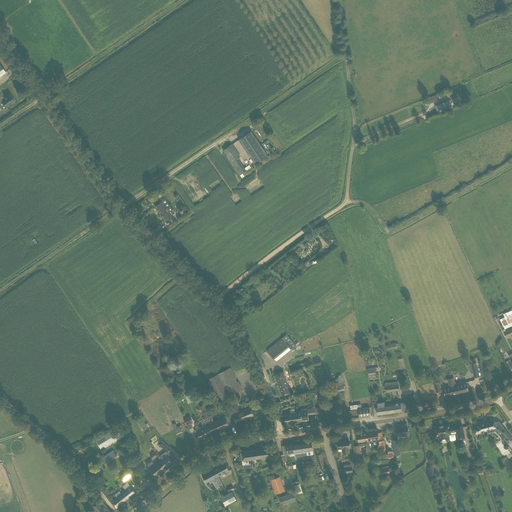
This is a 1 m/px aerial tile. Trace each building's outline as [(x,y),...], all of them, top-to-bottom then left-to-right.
[(0,100),(0,107),(2,110),(5,108),(15,101),(9,94),(0,100)] [(437,94),(427,97),(428,102),(439,100),(437,94)] [(437,111),(438,113),(450,109),(447,101),(435,106),(437,111)] [(268,156),(251,131),(239,140),(255,164),(268,156)] [(223,150),(240,175),(246,171),(238,158),(241,156),(232,144),(223,150)] [(202,200),(236,179),(231,171),(227,173),(226,171),(223,165),(220,166),(220,164),(215,156),(175,180),(175,183),(185,198),(185,199),(189,205),(190,207),(190,206),(201,200),(201,199),(202,200)] [(163,195),(160,198),(155,201),(157,204),(155,206),(164,220),(172,214),(162,201),(165,199),(163,195)] [(511,325),(511,311),(511,310),(507,312),(503,314),(504,317),(500,319),(504,329),(502,330),(503,331),(505,330),(505,329),(511,325)] [(511,327),(503,332),(506,337),(511,334),(511,327)] [(292,350),(296,346),(286,334),(267,350),(275,361),(291,348),(292,350)] [(286,359),(288,369),(318,360),(315,350),(286,359)] [(479,376),(476,362),(471,363),(474,377),(479,376)] [(229,396),(237,391),(242,389),(238,381),(237,382),(235,379),(236,378),(230,367),(217,374),(209,379),(220,400),(228,395),(229,396)] [(278,385),(287,382),(283,371),(275,374),(278,385)] [(444,396),(452,394),(451,389),(453,389),(450,378),(447,379),(449,387),(447,388),(446,387),(443,387),(443,388),(443,389),(444,396)] [(453,378),(450,378),(453,389),(451,389),(452,394),(468,390),(466,381),(455,384),(453,378)] [(326,389),(328,394),(345,390),(343,381),(333,384),(334,387),(326,389)] [(398,381),(390,382),(391,385),(392,391),(399,390),(398,384),(398,381)] [(287,382),(278,385),(282,395),(290,392),(287,382)] [(376,406),(377,410),(377,415),(395,412),(393,404),(385,405),(384,402),(376,403),(377,406),(376,406)] [(406,402),(393,404),(395,412),(407,411),(406,402)] [(206,409),(208,409),(205,404),(200,406),(205,418),(210,416),(206,409)] [(250,407),(237,412),(235,408),(230,410),(235,423),(253,415),(250,407)] [(362,408),(358,409),(359,417),(369,416),(368,407),(362,408)] [(308,414),(311,414),(310,408),(307,409),(307,408),(300,409),(300,411),(298,412),(299,418),(301,417),(302,421),(308,420),(308,414)] [(285,424),(302,421),(301,417),(299,418),(298,412),(288,413),(283,414),(285,423),(285,424)] [(193,422),(190,415),(183,418),(186,425),(193,422)] [(232,424),(227,415),(213,421),(217,430),(232,424)] [(217,430),(213,421),(211,416),(210,416),(205,418),(201,420),(202,424),(203,425),(207,435),(217,430)] [(505,429),(499,422),(494,423),(494,421),(488,422),(488,423),(486,424),(484,424),(484,423),(477,425),(477,427),(473,428),(474,433),(498,428),(501,432),(499,433),(506,442),(508,441),(510,443),(511,442),(511,435),(506,429),(505,429)] [(445,433),(456,431),(457,439),(464,438),(461,424),(455,425),(455,426),(449,427),(449,423),(434,426),(435,431),(433,432),(434,437),(442,435),(442,437),(446,436),(445,433)] [(199,438),(207,435),(203,425),(199,427),(198,425),(194,426),(196,429),(194,430),(195,432),(196,431),(199,438)] [(180,426),(173,427),(175,434),(181,432),(180,426)] [(407,426),(396,428),(397,436),(400,435),(401,436),(408,435),(407,426)] [(117,427),(96,440),(101,449),(122,436),(117,427)] [(384,449),(385,449),(384,440),(383,440),(383,438),(379,439),(377,431),(367,432),(368,441),(369,441),(376,440),(377,444),(378,444),(378,447),(377,447),(378,450),(380,450),(380,452),(385,451),(384,449)] [(368,441),(367,432),(357,434),(358,442),(366,441),(367,447),(366,448),(366,453),(371,453),(370,448),(369,441),(368,441)] [(342,448),(343,453),(349,453),(348,447),(350,447),(349,440),(337,441),(338,448),(342,448)] [(165,450),(168,447),(162,441),(159,444),(165,450)] [(313,450),(311,441),(293,444),(294,454),(307,452),(308,455),(313,454),(313,450)] [(294,454),(293,444),(286,445),(282,446),(283,454),(286,454),(286,457),(290,456),(290,457),(294,456),(294,454)] [(272,456),(270,447),(259,449),(260,458),(272,456)] [(260,458),(259,449),(250,450),(241,451),(243,468),(251,467),(250,463),(249,463),(248,460),(260,458)] [(117,457),(113,450),(101,458),(105,465),(117,457)] [(172,461),(174,459),(169,453),(167,455),(166,454),(159,459),(160,460),(166,467),(173,462),(172,461)] [(320,469),(325,467),(323,462),(324,461),(321,453),(315,455),(318,463),(320,469)] [(160,460),(155,465),(161,472),(166,467),(160,460)] [(225,463),(214,468),(218,476),(229,470),(227,467),(225,463)] [(155,477),(161,472),(155,465),(149,470),(155,477)] [(388,466),(380,468),(381,469),(379,469),(381,475),(390,473),(389,472),(392,471),(391,468),(389,468),(388,466)] [(214,468),(202,475),(204,479),(206,483),(209,481),(210,483),(216,479),(220,485),(222,484),(218,476),(214,468)] [(279,477),(270,481),(275,494),(284,490),(279,477)] [(135,492),(132,488),(127,482),(123,486),(125,489),(121,493),(119,491),(115,494),(117,496),(111,501),(116,507),(135,492)] [(232,491),(230,492),(225,495),(221,497),(225,505),(236,499),(232,491)] [(282,506),(296,501),(293,492),(279,497),(282,506)] [(100,511),(104,510),(97,502),(93,506),(97,511),(100,511)]
